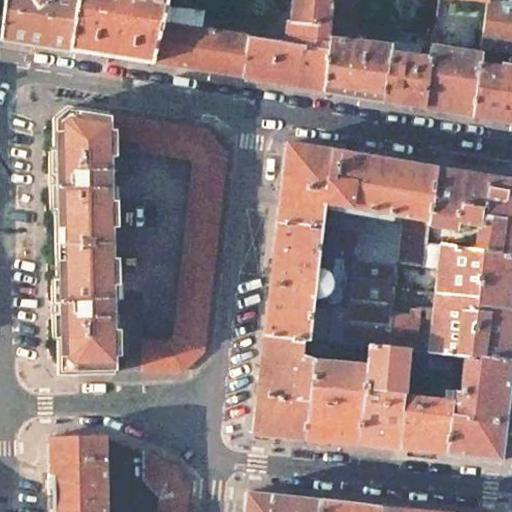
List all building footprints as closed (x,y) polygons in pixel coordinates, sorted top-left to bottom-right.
[(77,0),(5,0),(1,39),(35,44),(70,50),(77,0)] [(166,0),(77,0),(70,50),(110,57),(150,64),(165,7),(166,0)] [(292,0),(290,21),(286,21),(284,43),(279,84),(286,86),(324,92),(327,44),(328,0),(292,0)] [(357,0),(328,0),(327,44),(353,47),(354,43),(354,35),(357,0)] [(511,1),(498,0),(487,0),(487,3),(482,47),(511,52),(511,1)] [(203,13),(165,7),(150,64),(185,69),(214,74),(265,82),(279,84),(284,43),(271,41),(250,38),(201,30),(203,13)] [(353,47),(327,44),(324,92),(355,97),(383,101),(388,53),(389,47),(364,44),(354,43),(353,47)] [(429,59),(423,108),(448,112),(473,117),(479,65),(481,56),(479,55),(458,52),(431,47),(429,59)] [(416,57),(388,53),(383,101),(414,107),(423,108),(429,59),(423,58),(416,57)] [(500,68),(479,65),(473,117),(504,122),(511,122),(511,70),(504,69),(500,68)] [(69,374),(113,373),(113,354),(117,354),(117,312),(112,312),(111,303),(116,303),(116,261),(111,261),(110,226),(115,225),(114,182),(109,182),(109,176),(114,176),(113,146),(113,133),(108,133),(107,115),(88,112),(65,108),(52,119),(53,152),(48,152),(49,173),(49,210),(54,210),(56,280),(51,280),(52,311),(52,338),(57,338),(57,363),(69,374)] [(207,131),(107,115),(108,133),(113,133),(113,146),(194,159),(174,341),(143,342),(143,372),(181,371),(203,352),(225,154),(207,131)] [(323,204),(329,151),(285,144),(270,276),(264,335),(304,339),(308,340),(312,299),(317,299),(321,298),(325,295),(328,292),(329,289),(330,284),(330,280),(328,277),(326,274),(324,272),(322,271),(319,270),(316,269),(323,204)] [(336,206),(428,220),(434,169),(342,153),(329,151),(323,204),(336,206)] [(478,226),(485,177),(475,175),(434,169),(428,220),(428,226),(461,231),(462,224),(478,226)] [(474,251),(511,257),(511,181),(485,177),(478,226),(474,251)] [(423,266),(428,226),(428,220),(336,206),(333,228),(339,229),(356,232),(352,259),(343,343),(369,346),(387,348),(391,312),(397,263),(423,266)] [(335,257),(352,259),(356,232),(339,229),(335,257)] [(434,295),(511,302),(511,257),(474,251),(439,245),(434,295)] [(464,356),(511,361),(511,349),(511,302),(434,295),(427,352),(464,356)] [(391,312),(387,348),(407,350),(414,351),(420,307),(409,307),(408,314),(391,312)] [(259,379),(257,395),(309,400),(313,361),(301,359),(304,339),(264,335),(259,379)] [(366,366),(364,390),(402,394),(407,350),(387,348),(369,346),(366,366)] [(450,410),(447,455),(500,461),(503,433),(511,361),(464,356),(459,404),(450,403),(450,410)] [(309,400),(304,440),(328,443),(358,446),(364,390),(366,366),(313,361),(309,400)] [(364,390),(358,446),(403,451),(447,455),(450,410),(401,405),(402,394),(364,390)] [(257,395),(252,434),(292,439),(304,440),(309,400),(257,395)] [(104,511),(103,435),(49,437),(50,493),(50,511),(104,511)] [(184,511),(187,489),(172,464),(144,452),(143,479),(160,498),(158,511),(184,511)] [(380,511),(381,507),(329,501),(246,492),(243,511),(380,511)]
